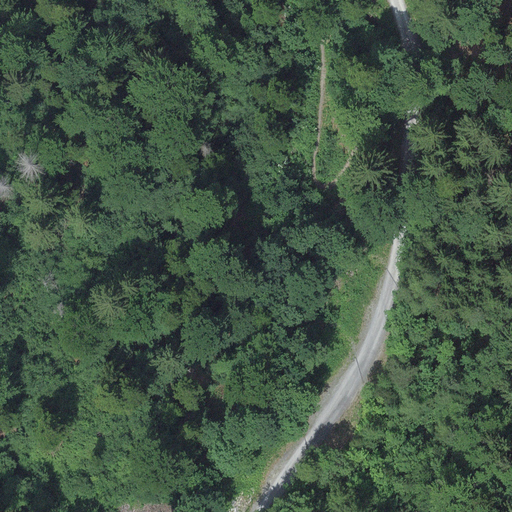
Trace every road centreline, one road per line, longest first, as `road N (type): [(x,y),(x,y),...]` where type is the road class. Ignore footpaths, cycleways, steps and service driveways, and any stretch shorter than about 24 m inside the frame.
road 1 (track): [(395,0),(414,81),(389,284),(349,386),(262,511)]
road 2 (track): [(312,0),(322,44),(314,178)]
